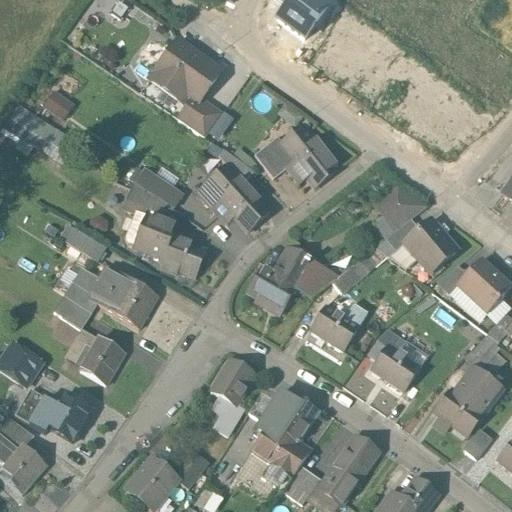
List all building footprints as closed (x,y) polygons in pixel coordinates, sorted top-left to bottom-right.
[(274,0),(273,1),(286,10),(293,0),(274,0)] [(315,0),(293,0),(286,10),(276,23),(303,42),(307,38),(317,45),(338,17),(315,0)] [(511,10),(499,29),(511,37),(511,10)] [(482,107),(355,15),(329,51),(456,143),(482,107)] [(220,75),(177,44),(149,83),(166,95),(173,86),(182,93),(180,96),(196,107),(220,75)] [(40,108),(62,122),(73,105),(52,90),(40,108)] [(59,128),(22,104),(8,126),(44,149),(59,128)] [(213,124),(189,107),(177,124),(201,141),(213,124)] [(337,172),(305,130),(281,148),(292,163),(284,169),(296,186),(304,180),(313,191),(337,172)] [(284,169),(292,163),(281,148),(275,141),(256,156),(273,178),(284,169)] [(269,215),(228,170),(199,197),(226,227),(232,222),(246,237),(269,215)] [(511,183),(503,196),(511,202),(511,183)] [(424,210),(398,188),(370,212),(393,236),(424,210)] [(160,218),(143,257),(161,264),(170,240),(171,241),(177,225),(160,218)] [(455,254),(430,223),(404,245),(428,275),(455,254)] [(56,242),(94,264),(104,247),(65,225),(56,242)] [(171,241),(170,240),(161,264),(160,267),(193,281),(204,254),(171,241)] [(468,276),(450,296),(480,324),(508,294),(498,285),(500,282),(480,263),(468,276)] [(438,285),(450,296),(468,276),(457,265),(438,285)] [(156,301),(107,272),(100,284),(82,273),(73,287),(93,300),(90,304),(138,333),(156,301)] [(296,290),(274,277),(258,303),(281,316),(296,290)] [(358,328),(326,309),(311,335),(343,353),(358,328)] [(494,352),(503,336),(486,327),(465,364),(494,380),(506,359),(494,352)] [(426,359),(397,338),(396,338),(373,371),(403,392),(426,359)] [(124,357),(98,342),(80,374),(105,389),(124,357)] [(0,364),(0,372),(29,392),(47,367),(14,345),(0,364)] [(254,380),(230,364),(211,394),(219,399),(212,412),(219,416),(227,403),(236,409),(254,380)] [(481,383),(466,403),(453,393),(436,416),(465,438),(501,391),(489,382),(485,386),(481,383)] [(316,415),(281,393),(258,429),(265,433),(250,456),(270,468),(261,482),(284,496),(301,469),(309,457),(295,448),(316,415)] [(65,399),(58,411),(29,394),(14,421),(43,438),(47,431),(71,445),(90,413),(65,399)] [(227,403),(219,416),(210,430),(224,439),(241,413),(236,409),(227,403)] [(330,424),(316,415),(295,448),(309,457),(330,424)] [(461,451),(475,462),(492,440),(478,429),(461,451)] [(383,455),(354,435),(335,463),(364,482),(383,455)] [(45,469),(23,450),(20,454),(8,444),(0,453),(0,462),(7,469),(0,477),(0,478),(21,497),(45,469)] [(511,445),(498,463),(511,475),(511,445)] [(321,483),(317,489),(346,509),(364,482),(335,463),(321,483)] [(147,511),(155,511),(177,484),(151,464),(126,496),(147,511)] [(321,483),(301,469),(284,496),(303,509),(317,489),(321,483)] [(428,511),(437,500),(413,483),(398,503),(390,496),(378,511),(428,511)] [(204,488),(192,504),(203,511),(212,511),(221,500),(204,488)]
